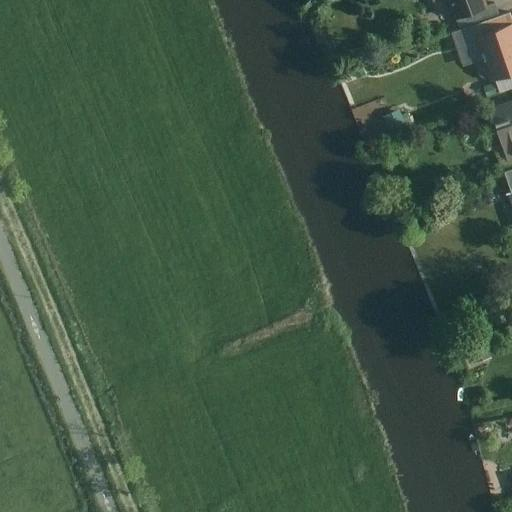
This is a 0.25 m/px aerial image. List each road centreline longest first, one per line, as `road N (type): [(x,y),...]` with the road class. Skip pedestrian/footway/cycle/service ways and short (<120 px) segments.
road 1 (track): [(0,199),(127,511)]
road 2 (unclassified): [(101,511),(0,255)]
